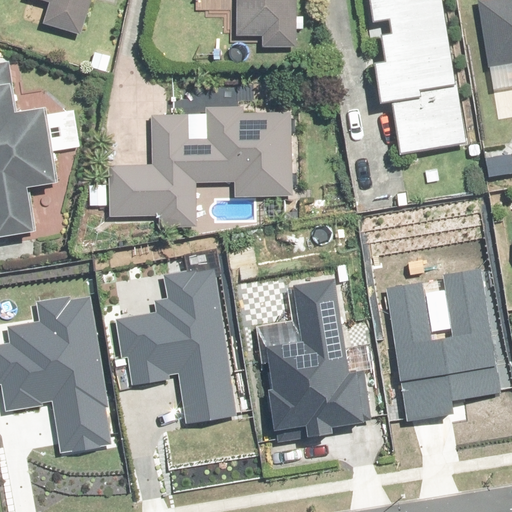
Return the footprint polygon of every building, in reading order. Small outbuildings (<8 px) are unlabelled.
[(42,0),(54,4),(47,24),(81,36),(93,0),(42,0)] [(239,0),(239,37),(266,37),(266,49),(297,49),(297,0),(239,0)] [(459,145),(435,0),(366,0),(370,24),(386,21),(389,35),(378,37),(382,64),(371,66),(377,105),(387,103),(396,155),(459,145)] [(492,71),(511,68),(511,0),(505,0),(481,4),(492,71)] [(51,183),(47,154),(75,150),(69,109),(41,113),(39,97),(9,102),(7,85),(0,86),(0,236),(30,232),(24,187),(51,183)] [(191,138),(191,116),(154,117),(155,167),(113,167),(114,188),(92,189),(92,208),(111,208),(111,218),(162,218),(162,227),(199,227),(199,184),(237,184),(237,198),(296,198),(295,114),(246,114),(246,109),(208,109),(209,138),(191,138)] [(160,314),(117,321),(126,386),(177,379),(184,422),(232,415),(211,273),(164,280),(166,297),(157,298),(160,314)] [(421,287),(385,292),(404,419),(446,412),(444,396),(496,388),(480,278),(450,283),(458,339),(429,343),(421,287)] [(340,378),(327,287),(289,292),(297,344),(254,351),(267,439),(357,426),(350,377),(340,378)] [(13,348),(0,350),(0,403),(1,408),(50,401),(58,453),(109,445),(88,300),(35,308),(38,327),(10,331),(13,348)]
